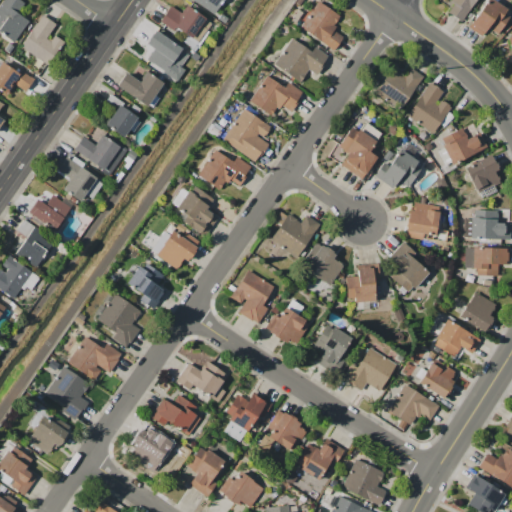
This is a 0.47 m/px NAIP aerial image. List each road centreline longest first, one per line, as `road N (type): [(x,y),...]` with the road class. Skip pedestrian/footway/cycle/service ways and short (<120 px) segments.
road 1 (residential): [(400,0),(295,164),(45,511)]
road 2 (tertiary): [(389,11),(476,72),(511,109),(434,482),(419,511)]
road 3 (residential): [(189,312),(434,482)]
road 4 (tertiary): [(132,0),(0,190)]
